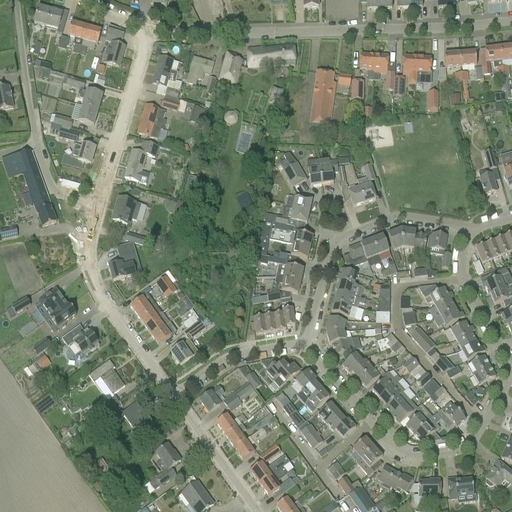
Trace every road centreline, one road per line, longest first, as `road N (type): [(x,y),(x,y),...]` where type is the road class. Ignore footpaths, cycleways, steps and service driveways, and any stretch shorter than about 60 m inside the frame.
road 1 (residential): [(462,231),(462,280),(508,367),(469,442),(402,451),(299,342)]
road 2 (residential): [(216,31),(511,21)]
road 3 (residential): [(101,203),(66,201),(38,159),(12,0)]
road 4 (residential): [(171,395),(91,286),(87,252),(101,203)]
road 5 (residential): [(101,203),(149,32)]
road 6 (residential): [(254,511),(171,395)]
road 7 (residential): [(171,395),(209,362),(299,342)]
road 8 (residential): [(299,342),(308,335),(330,253),(354,233)]
